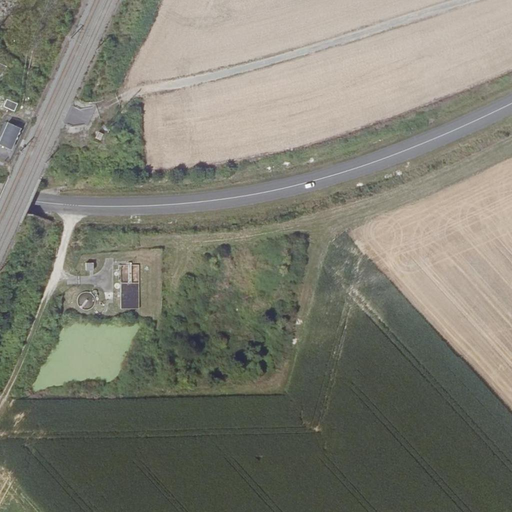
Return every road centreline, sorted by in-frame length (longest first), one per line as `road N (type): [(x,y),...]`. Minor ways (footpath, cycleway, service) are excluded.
road 1 (secondary): [(511,106),(389,158),(264,195),(151,207),(0,198)]
road 2 (track): [(0,405),(57,279),(76,205)]
